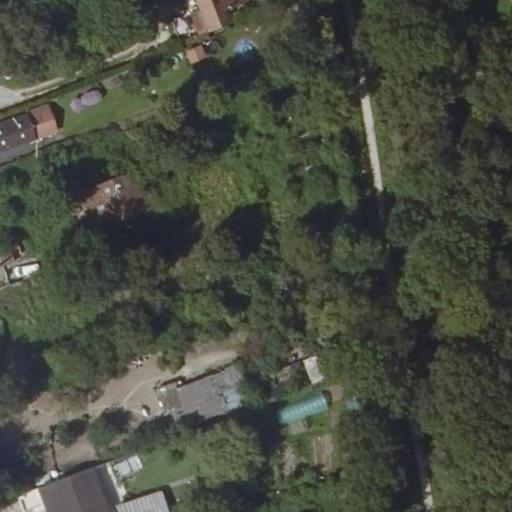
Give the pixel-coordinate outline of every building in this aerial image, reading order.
[(227,0),(192,0),(199,33),(232,27),(227,0)] [(0,143),(30,132),(27,125),(42,120),(44,119),(41,109),(0,123),(0,143)] [(27,125),(30,132),(45,127),(42,120),(27,125)] [(94,226),(130,213),(122,188),(116,190),(113,179),(68,196),(78,226),(92,221),(94,226)] [(122,188),(130,213),(135,211),(126,186),(122,188)] [(322,355),(306,359),(311,383),(328,379),(322,355)] [(158,386),(166,422),(250,404),(242,368),(158,386)] [(281,425),(329,409),(323,392),(275,408),(281,425)] [(99,511),(84,471),(34,490),(39,503),(42,503),(45,511),(99,511)] [(109,508),(110,511),(159,511),(153,493),(109,508)]
